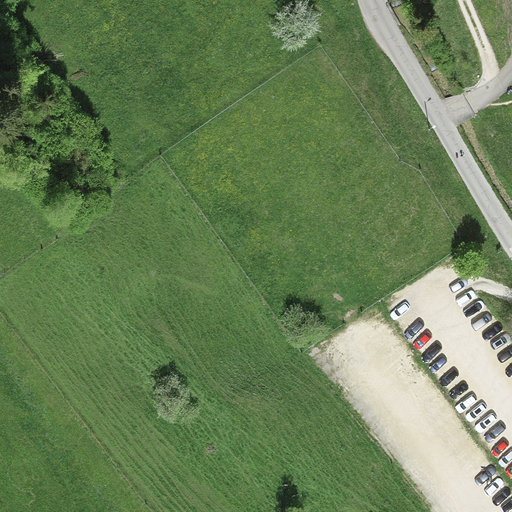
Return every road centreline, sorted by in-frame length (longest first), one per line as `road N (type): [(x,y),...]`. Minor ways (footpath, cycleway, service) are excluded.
road 1 (residential): [(366,0),(441,119)]
road 2 (residential): [(441,119),(511,240)]
